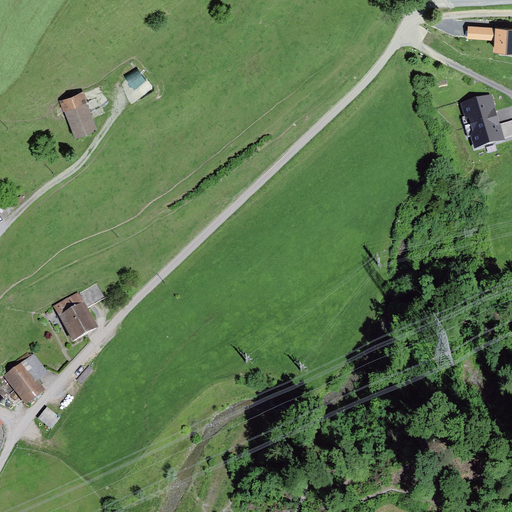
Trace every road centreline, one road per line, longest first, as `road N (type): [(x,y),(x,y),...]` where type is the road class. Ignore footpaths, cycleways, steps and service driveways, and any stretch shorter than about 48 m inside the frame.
road 1 (residential): [(0,471),(19,431),(151,288),(349,98),(411,24)]
road 2 (track): [(117,83),(115,115),(96,145),(0,234)]
road 3 (track): [(402,37),(511,97)]
